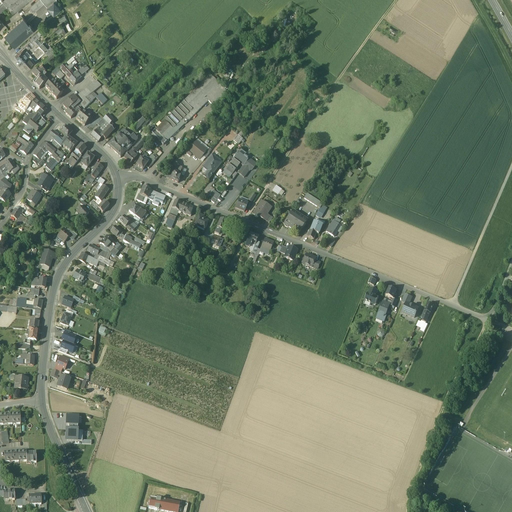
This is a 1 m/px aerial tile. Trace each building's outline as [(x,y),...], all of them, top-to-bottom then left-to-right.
[(1,0),(2,1),(3,2),(7,6),(13,14),(29,0),(1,0)] [(38,0),(30,7),(34,12),(44,4),(40,0),(38,0)] [(47,7),(53,15),(60,9),(54,2),(53,1),(47,7)] [(25,15),(28,19),(34,14),(30,10),(25,15)] [(23,18),(4,35),(14,46),(33,30),(30,26),(31,25),(29,24),(27,25),(26,25),(28,23),(26,22),(23,18)] [(58,34),(64,30),(62,26),(56,30),(58,34)] [(36,33),(29,40),(31,42),(32,43),(34,41),(34,40),(39,36),(36,33)] [(34,41),(32,43),(33,45),(30,48),(33,51),(37,47),(39,46),(34,41)] [(28,45),(15,56),(21,62),(29,56),(34,52),(33,51),(30,48),(28,45)] [(45,52),(39,46),(37,47),(33,51),(34,52),(29,56),(31,58),(32,57),(35,61),(45,52)] [(29,56),(21,62),(27,69),(35,63),(31,58),(29,56)] [(44,67),(42,65),(39,68),(40,69),(39,70),(43,74),(47,70),(47,69),(47,70),(44,68),(45,67),(44,67)] [(65,67),(64,66),(60,70),(69,81),(69,80),(74,76),(68,70),(65,67)] [(72,69),(71,67),(68,70),(74,76),(78,73),(73,68),(72,69)] [(78,73),(74,76),(78,81),(81,79),(80,78),(88,71),(85,67),(82,70),(78,73)] [(38,68),(36,71),(35,70),(31,74),(36,79),(36,78),(37,79),(41,76),(43,74),(39,70),(40,69),(39,68),(38,68)] [(60,72),(56,76),(60,81),(60,80),(61,80),(64,77),(60,72)] [(210,75),(151,134),(156,138),(163,146),(184,125),(185,125),(208,101),(209,102),(213,106),(227,92),(223,88),(218,84),(210,75)] [(41,76),(37,79),(36,78),(36,79),(33,82),(39,90),(40,89),(39,89),(46,82),(41,76)] [(74,76),(69,80),(74,86),(79,82),(78,81),(74,76)] [(60,81),(56,85),(57,86),(60,89),(64,84),(61,80),(60,80),(60,81)] [(56,87),(51,82),(45,88),(56,100),(63,94),(59,90),(60,89),(57,86),(56,87)] [(96,82),(78,96),(80,99),(82,102),(88,97),(91,94),(92,95),(93,93),(101,87),(96,82)] [(97,97),(93,93),(92,95),(91,94),(88,97),(90,100),(93,102),(96,99),(97,97)] [(97,97),(96,99),(102,106),(107,101),(100,94),(97,97)] [(35,100),(29,95),(23,101),(18,107),(25,113),(29,107),(35,100)] [(73,96),(63,107),(68,112),(70,109),(72,111),(73,111),(77,107),(80,104),(78,101),(73,96)] [(35,100),(29,107),(34,111),(40,105),(35,100)] [(35,116),(31,120),(35,124),(46,111),(40,105),(34,111),(37,113),(35,116)] [(68,112),(65,114),(71,119),(76,114),(77,115),(80,112),(79,110),(77,109),(74,112),(73,111),(72,111),(70,109),(68,112)] [(82,111),(76,120),(84,126),(91,118),(82,111)] [(31,116),(30,115),(28,117),(27,116),(22,123),(27,126),(28,125),(31,120),(35,116),(32,114),(31,116)] [(108,116),(103,121),(105,123),(108,127),(114,122),(108,116)] [(139,119),(130,129),(135,133),(141,127),(145,122),(141,118),(140,118),(139,119)] [(35,124),(31,120),(28,125),(36,133),(40,128),(38,126),(35,124)] [(105,124),(100,128),(98,129),(103,134),(109,127),(108,127),(105,123),(105,124)] [(33,130),(28,125),(27,126),(23,131),(29,136),(33,130)] [(71,134),(65,127),(61,133),(60,133),(65,138),(67,139),(68,138),(71,134)] [(109,127),(103,134),(105,135),(102,138),(105,140),(111,134),(113,131),(109,127)] [(103,134),(98,129),(91,137),(97,143),(102,138),(105,135),(103,134)] [(123,131),(114,140),(112,142),(111,143),(110,145),(109,145),(107,147),(110,149),(110,148),(118,156),(118,157),(120,159),(122,157),(122,156),(123,155),(125,154),(126,152),(120,145),(123,143),(122,142),(128,136),(123,131)] [(59,137),(53,132),(48,138),(54,142),(56,140),(57,138),(59,137)] [(128,136),(122,142),(123,143),(120,145),(126,152),(137,140),(133,136),(130,138),(128,136)] [(243,140),(238,136),(233,141),(238,145),(243,140)] [(26,142),(18,137),(16,140),(24,146),(24,145),(26,142)] [(56,145),(54,142),(48,138),(45,142),(54,148),(57,145),(56,145)] [(67,139),(65,138),(61,142),(60,144),(58,146),(60,148),(61,149),(62,147),(69,140),(67,139)] [(77,145),(68,138),(67,139),(69,140),(62,147),(70,153),(77,145)] [(205,147),(198,140),(196,143),(203,149),(205,147)] [(141,141),(131,152),(134,155),(136,152),(144,144),(141,141)] [(26,146),(24,149),(23,148),(20,152),(26,156),(33,147),(28,143),(26,142),(24,145),(26,146)] [(54,148),(45,142),(44,142),(44,143),(52,150),(54,148)] [(57,158),(53,155),(55,153),(52,150),(44,143),(39,150),(46,156),(48,153),(52,157),(51,158),(53,160),(58,164),(60,161),(57,158)] [(196,143),(195,143),(191,147),(191,148),(188,151),(188,152),(186,154),(190,157),(192,155),(199,160),(202,157),(207,152),(203,149),(196,143)] [(81,145),(75,151),(79,155),(81,156),(86,150),(81,145)] [(46,156),(39,150),(33,157),(35,159),(42,164),(44,163),(41,161),(46,156)] [(134,155),(131,152),(124,159),(130,165),(133,162),(137,158),(136,157),(134,155)] [(248,159),(248,160),(247,159),(244,157),(238,152),(233,159),(233,160),(240,165),(243,167),(249,171),(249,169),(251,168),(251,169),(253,169),(256,165),(248,159)] [(77,157),(73,154),(71,156),(72,157),(77,162),(79,159),(77,157)] [(87,154),(83,161),(85,162),(83,166),(87,169),(94,159),(87,154)] [(149,160),(143,156),(141,159),(147,164),(147,165),(148,165),(151,162),(148,160),(149,160)] [(221,164),(212,156),(202,168),(207,172),(203,177),(208,180),(221,164)] [(77,162),(72,157),(68,163),(68,164),(73,168),(77,162)] [(42,164),(35,159),(33,162),(38,167),(39,166),(40,167),(42,164)] [(147,164),(141,159),(136,166),(143,171),(147,165),(147,164)] [(58,164),(53,160),(46,168),(50,172),(58,164)] [(240,165),(233,160),(228,166),(227,165),(226,167),(227,168),(222,174),(229,179),(240,165)] [(15,167),(11,161),(7,164),(4,165),(8,171),(9,173),(11,171),(16,168),(15,167)] [(73,168),(68,164),(68,163),(66,162),(64,164),(71,170),(73,168)] [(3,167),(0,168),(0,171),(2,175),(4,178),(5,180),(8,177),(7,177),(9,176),(8,175),(7,176),(5,173),(8,171),(4,165),(3,167)] [(99,167),(96,165),(92,171),(95,173),(96,173),(98,175),(101,171),(98,169),(99,167)] [(184,169),(176,166),(175,169),(173,174),(171,174),(169,180),(178,184),(181,176),(184,169)] [(249,171),(243,167),(237,174),(243,178),(249,171),(249,172),(249,171)] [(76,172),(72,170),(67,177),(71,179),(76,172)] [(53,182),(42,175),(39,179),(41,180),(37,187),(42,190),(44,191),(47,187),(49,188),(53,182)] [(4,179),(0,182),(0,186),(4,189),(3,190),(7,192),(12,186),(7,183),(4,179)] [(102,186),(99,191),(99,192),(105,195),(108,190),(102,186)] [(151,191),(143,188),(140,196),(139,196),(136,201),(137,201),(142,204),(145,198),(147,199),(151,191)] [(7,192),(3,190),(2,192),(0,193),(0,199),(5,203),(11,195),(7,192)] [(159,195),(151,191),(147,199),(153,202),(152,204),(155,205),(159,195)] [(220,196),(213,191),(209,196),(213,198),(216,201),(220,196)] [(40,197),(32,192),(26,200),(35,205),(40,197)] [(99,192),(95,198),(99,201),(100,202),(102,200),(105,195),(99,192)] [(224,192),(215,203),(219,207),(225,200),(222,198),(226,194),(224,192)] [(322,204),(307,194),(304,199),(319,209),(322,204)] [(159,195),(155,205),(158,207),(159,203),(162,205),(165,197),(159,195)] [(102,200),(100,202),(99,201),(96,206),(98,208),(104,202),(102,200)] [(188,207),(175,201),(172,209),(179,212),(185,215),(188,207)] [(247,205),(238,201),(235,209),(244,213),(247,205)] [(98,208),(98,209),(100,211),(103,213),(109,206),(104,202),(98,208)] [(271,208),(261,202),(252,215),(256,218),(257,218),(258,217),(263,220),(267,215),(271,208)] [(19,203),(15,210),(21,214),(22,214),(23,211),(23,210),(29,214),(28,214),(29,214),(28,215),(29,215),(32,217),(34,213),(19,203)] [(92,203),(90,206),(99,213),(100,211),(98,209),(98,208),(96,206),(92,203)] [(134,205),(129,212),(135,217),(139,220),(140,221),(143,217),(145,214),(134,205)] [(82,208),(76,213),(83,220),(89,214),(82,208)] [(179,212),(172,209),(167,219),(173,221),(174,222),(179,212)] [(21,214),(15,210),(11,216),(17,220),(20,215),(21,214)] [(307,221),(293,212),(284,225),(299,234),(307,221)] [(208,221),(201,218),(202,217),(199,215),(194,225),(204,230),(208,221)] [(267,215),(263,220),(269,224),(272,219),(267,215)] [(130,223),(124,217),(119,223),(130,232),(133,229),(128,224),(130,223)] [(220,220),(214,234),(218,236),(221,231),(223,231),(224,231),(226,228),(224,227),(226,223),(220,220)] [(315,222),(313,227),(312,226),(310,231),(316,233),(316,234),(318,235),(322,225),(317,223),(317,222),(315,222)] [(339,226),(333,222),(326,233),(333,238),(337,232),(340,227),(339,226)] [(122,233),(115,227),(110,233),(116,238),(123,241),(129,244),(131,241),(132,239),(125,236),(125,237),(121,235),(122,233)] [(64,229),(57,237),(64,243),(71,235),(64,229)] [(310,231),(309,231),(306,237),(313,240),(316,234),(316,233),(310,231)] [(258,237),(250,234),(245,246),(250,248),(251,244),(255,245),(256,242),(258,237)] [(220,239),(213,236),(210,244),(212,245),(216,247),(220,239)] [(116,245),(107,237),(100,244),(103,247),(107,251),(108,250),(110,252),(108,254),(114,256),(118,253),(118,252),(116,251),(119,248),(120,247),(117,244),(116,245)] [(274,243),(264,239),(260,249),(270,253),(274,243)] [(17,243),(9,241),(7,252),(12,254),(15,254),(16,247),(17,243)] [(100,250),(90,246),(87,252),(97,256),(100,250)] [(288,249),(282,247),(279,253),(285,255),(288,249)] [(297,251),(288,248),(288,249),(285,255),(284,258),(293,261),(297,251)] [(104,252),(100,250),(97,256),(99,257),(104,259),(106,253),(104,252)] [(44,252),(40,265),(42,266),(49,268),(52,259),(55,260),(56,255),(44,252)] [(94,260),(82,254),(78,261),(86,265),(87,262),(90,263),(89,264),(92,265),(94,260)] [(315,258),(306,255),(303,261),(302,262),(302,263),(302,265),(304,266),(305,265),(311,268),(314,261),(315,258)] [(320,263),(314,261),(311,268),(317,270),(320,263)] [(85,275),(77,270),(72,279),(80,283),(85,275)] [(95,277),(89,274),(88,277),(88,278),(98,283),(100,279),(97,278),(95,277)] [(376,281),(370,278),(368,284),(374,287),(374,286),(376,281)] [(40,280),(32,279),(31,287),(39,288),(40,280)] [(396,291),(389,288),(386,296),(389,298),(393,299),(394,296),(396,297),(396,295),(395,295),(396,291)] [(378,292),(370,289),(368,295),(368,294),(367,294),(364,302),(365,302),(375,306),(378,298),(375,297),(378,292)] [(412,298),(405,295),(402,302),(406,304),(409,306),(412,298)] [(72,300),(64,297),(61,306),(70,309),(74,301),(72,300)] [(42,302),(34,301),(33,301),(33,303),(33,304),(34,304),(33,307),(33,311),(35,311),(41,312),(42,302)] [(383,303),(378,315),(384,317),(389,305),(386,304),(383,303)] [(409,306),(406,304),(402,314),(414,319),(418,310),(409,306)] [(433,307),(427,304),(424,311),(430,314),(433,307)] [(430,314),(424,311),(421,319),(423,320),(422,321),(426,323),(430,314)] [(64,314),(60,324),(68,327),(72,317),(66,314),(64,314)] [(39,323),(31,322),(29,331),(37,332),(39,323)] [(100,326),(98,334),(104,336),(106,328),(100,326)] [(37,332),(29,331),(28,336),(27,341),(30,341),(36,342),(37,341),(38,339),(37,338),(37,332)] [(70,336),(64,334),(61,341),(63,342),(73,346),(76,338),(70,336)] [(73,346),(63,342),(61,349),(60,349),(67,352),(72,354),(75,346),(73,346)] [(27,357),(26,357),(26,361),(26,366),(33,366),(34,357),(27,357)] [(68,363),(59,359),(56,367),(62,369),(65,371),(68,363)] [(53,371),(50,377),(57,379),(59,373),(53,371)] [(57,388),(67,390),(70,380),(64,378),(65,378),(62,377),(61,377),(60,380),(58,379),(57,383),(59,383),(57,388)] [(28,379),(17,378),(16,390),(26,391),(28,379)] [(19,415),(0,415),(0,425),(20,425),(20,415),(19,415)] [(83,432),(78,432),(78,417),(67,417),(66,426),(69,426),(69,431),(66,431),(66,441),(82,442),(82,441),(83,432)] [(26,452),(4,454),(4,453),(4,464),(5,464),(5,463),(26,462),(27,462),(26,454),(26,452)] [(26,454),(27,462),(26,462),(27,464),(36,463),(36,464),(36,453),(35,453),(26,454)] [(14,492),(3,493),(3,492),(3,498),(4,502),(14,501),(15,501),(14,492)] [(177,511),(179,504),(150,498),(148,509),(163,511),(177,511)]
